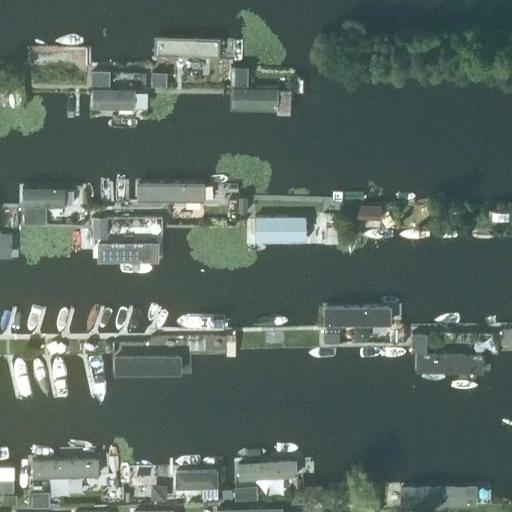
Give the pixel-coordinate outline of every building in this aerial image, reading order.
[(224,35),(157,33),(156,56),(222,58),(224,35)] [(73,52),(31,52),(31,67),(72,67),(73,52)] [(234,66),(234,84),(247,85),(247,67),(234,66)] [(109,70),(91,70),(91,84),(109,84),(109,70)] [(166,72),(151,71),(151,85),(165,85),(166,72)] [(275,89),(232,88),(232,104),(275,106),(275,89)] [(131,90),(90,90),(90,108),(131,108),(131,90)] [(202,184),(136,184),(136,199),(202,199),(202,184)] [(20,205),(62,205),(62,187),(19,188),(20,205)] [(237,211),(237,198),(229,199),(229,211),(237,211)] [(247,199),(237,199),(238,210),(247,210),(247,199)] [(352,212),(351,219),(379,219),(379,206),(357,206),(357,212),(352,212)] [(36,211),(22,211),(22,221),(36,222),(36,211)] [(491,212),(490,221),(508,221),(508,212),(491,212)] [(106,216),(93,216),(93,236),(106,236),(106,216)] [(303,217),(253,217),(254,240),(304,240),(303,217)] [(9,232),(0,232),(0,254),(8,254),(9,232)] [(155,243),(96,243),(96,261),(155,262),(155,243)] [(389,307),(322,307),(323,324),(389,325),(389,307)] [(337,330),(325,330),(325,341),(337,341),(337,330)] [(511,330),(503,331),(503,344),(511,344),(511,330)] [(235,334),(225,334),(225,357),(235,357),(235,334)] [(413,334),(413,350),(428,350),(427,335),(413,334)] [(481,354),(414,353),(414,372),(481,373),(481,354)] [(178,357),(113,356),(112,374),(179,374),(178,357)] [(96,458),(29,460),(29,477),(96,475),(96,458)] [(294,461),(237,462),(237,479),(295,478),(294,461)] [(11,467),(0,467),(0,493),(11,493),(11,467)] [(149,470),(110,470),(110,487),(149,487),(149,470)] [(215,470),(176,470),(176,487),(215,487),(215,470)] [(47,482),(26,483),(26,496),(46,496),(47,482)] [(476,484),(399,484),(399,504),(476,503),(476,484)] [(253,486),(233,487),(233,498),(253,498),(253,486)]
